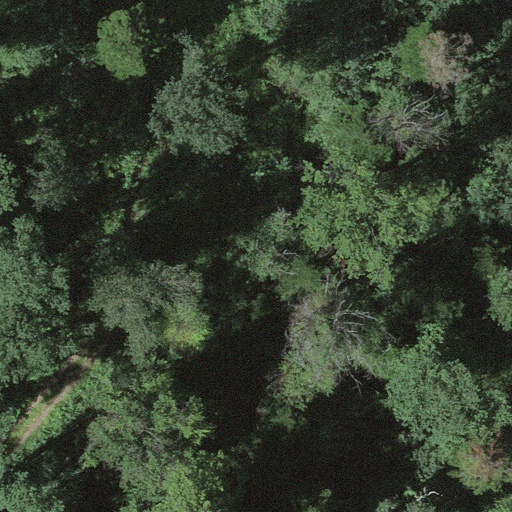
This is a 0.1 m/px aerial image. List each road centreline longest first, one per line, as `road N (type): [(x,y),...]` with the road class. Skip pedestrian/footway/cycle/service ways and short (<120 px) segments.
road 1 (track): [(0,453),(226,183),(262,0)]
road 2 (track): [(331,511),(381,450),(511,349)]
